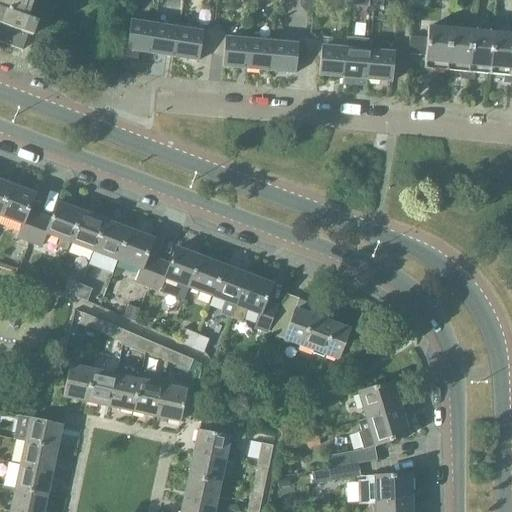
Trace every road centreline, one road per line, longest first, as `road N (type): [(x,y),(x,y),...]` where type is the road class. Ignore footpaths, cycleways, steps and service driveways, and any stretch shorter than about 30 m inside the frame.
road 1 (tertiary): [(0,127),(401,281),(431,311),(451,352),(459,511)]
road 2 (tertiary): [(504,511),(497,355),(465,288),(414,250),(114,134)]
road 3 (residential): [(511,132),(159,101),(131,105),(114,134)]
road 4 (tertiary): [(114,134),(0,93)]
